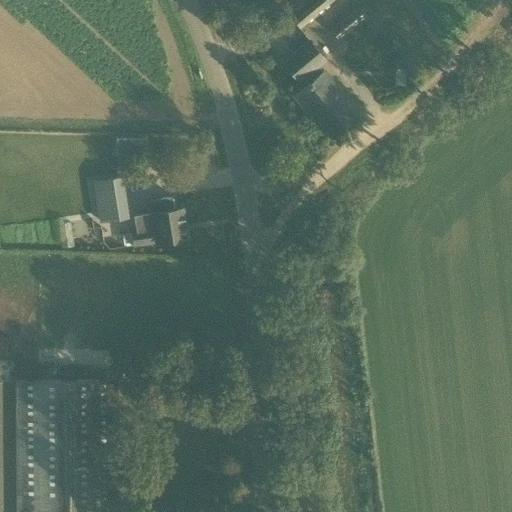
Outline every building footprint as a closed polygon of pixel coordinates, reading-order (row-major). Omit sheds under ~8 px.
[(299,29),(335,0),(317,0),(293,20),(299,29)] [(336,38),(365,14),(358,6),(330,30),(336,38)] [(283,62),(301,82),(327,60),(310,40),(283,62)] [(358,109),(325,69),(295,95),(308,110),(311,107),(331,132),(358,109)] [(98,221),(128,216),(122,178),(91,183),(98,221)] [(174,209),(172,196),(149,199),(151,211),(150,211),(150,213),(133,215),(135,230),(133,230),(133,232),(121,234),(123,247),(186,237),(182,208),(174,209)] [(14,381),(15,511),(117,511),(117,380),(14,381)]
